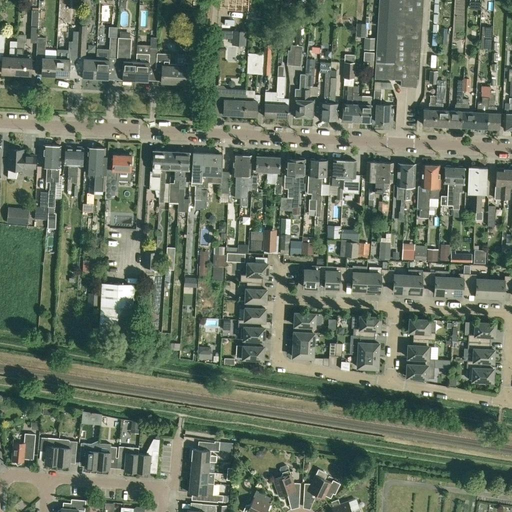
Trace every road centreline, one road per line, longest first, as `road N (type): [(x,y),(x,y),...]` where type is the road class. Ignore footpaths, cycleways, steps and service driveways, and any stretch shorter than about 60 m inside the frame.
road 1 (residential): [(511,149),(0,122)]
road 2 (residential): [(280,302),(276,365),(390,384)]
